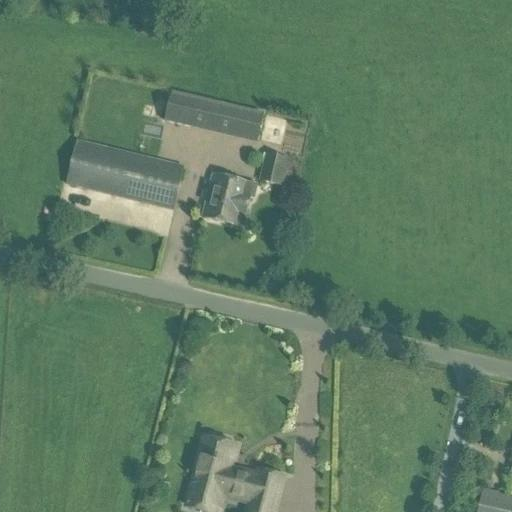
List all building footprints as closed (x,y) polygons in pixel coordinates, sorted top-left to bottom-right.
[(175,96),(169,124),(195,130),(196,126),(258,141),(264,117),(175,96)] [(78,143),(68,186),(175,213),(186,169),(78,143)] [(267,152),(260,183),(284,189),(290,158),(267,152)] [(214,176),(204,219),(244,229),(255,186),(214,176)] [(60,188),(57,201),(103,212),(106,199),(60,188)] [(152,225),(155,211),(137,208),(135,222),(152,225)] [(204,440),(186,511),(190,511),(217,511),(222,496),(249,503),(246,511),(273,511),(282,479),(259,473),(257,479),(230,472),(236,448),(232,447),(230,440),(213,436),(209,441),(204,440)] [(511,498),(485,492),(479,511),(511,511),(511,475),(511,477),(511,498)]
